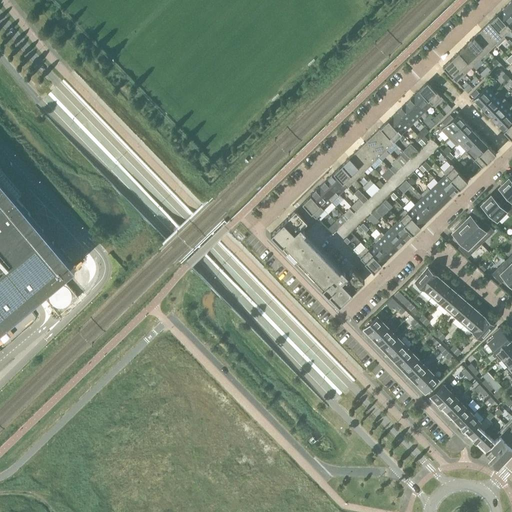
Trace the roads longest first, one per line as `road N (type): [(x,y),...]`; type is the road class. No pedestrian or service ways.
road 1 (secondary): [(452,486),(0,16)]
road 2 (secondary): [(0,56),(397,471)]
road 3 (unclassified): [(0,477),(171,316),(321,471),(397,471)]
road 4 (residential): [(491,0),(254,230),(338,319)]
road 5 (residential): [(338,319),(452,436)]
road 6 (residential): [(421,239),(510,152)]
